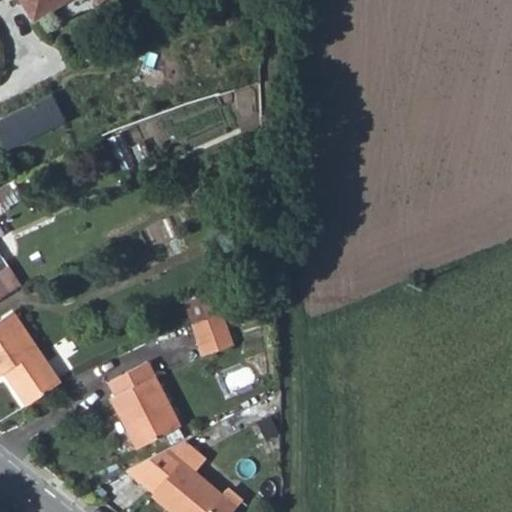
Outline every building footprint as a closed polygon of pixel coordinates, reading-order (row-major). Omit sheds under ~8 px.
[(79,0),(83,6),(92,0),(4,0),(18,21),(23,18),(26,22),(60,0),(79,0)] [(52,93),(0,116),(0,137),(5,149),(65,122),(52,93)] [(0,289),(11,280),(4,268),(0,269),(0,289)] [(254,304),(257,303),(249,288),(219,297),(225,313),(254,304)] [(254,304),(225,313),(238,344),(265,335),(254,304)] [(7,320),(0,324),(0,378),(19,408),(51,388),(7,320)] [(161,356),(123,374),(129,387),(124,390),(149,441),(192,418),(161,356)] [(205,447),(198,437),(150,462),(169,483),(164,488),(186,511),(214,511),(209,506),(229,493),(195,456),(205,447)] [(234,490),(229,493),(209,506),(214,511),(240,511),(246,508),(234,490)]
